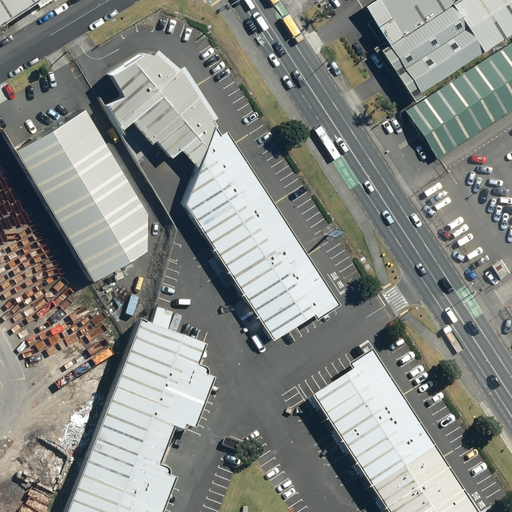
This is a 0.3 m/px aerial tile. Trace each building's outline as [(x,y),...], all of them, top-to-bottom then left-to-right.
[(0,0),(0,16),(24,0),(0,0)] [(373,0),(362,8),(387,45),(449,5),(445,0),(373,0)] [(412,104),(511,35),(511,6),(508,0),(456,0),(449,5),(387,45),(379,51),(412,104)] [(511,37),(412,104),(401,111),(434,161),(511,109),(511,37)] [(213,116),(179,64),(174,68),(155,48),(146,53),(142,50),(105,73),(118,94),(103,103),(118,130),(129,120),(148,143),(153,140),(169,157),(178,148),(194,166),(180,202),(268,338),(310,311),(314,317),(335,302),(222,130),(216,132),(209,119),(213,116)] [(88,281),(142,248),(142,212),(80,105),(9,147),(88,281)] [(136,321),(63,511),(158,511),(170,475),(156,467),(171,431),(191,431),(210,380),(204,377),(202,370),(194,369),(201,345),(136,321)] [(275,335),(269,339),(254,349),(267,368),(288,354),(275,335)] [(471,511),(367,354),(348,367),(351,371),(308,398),(383,511),(471,511)]
